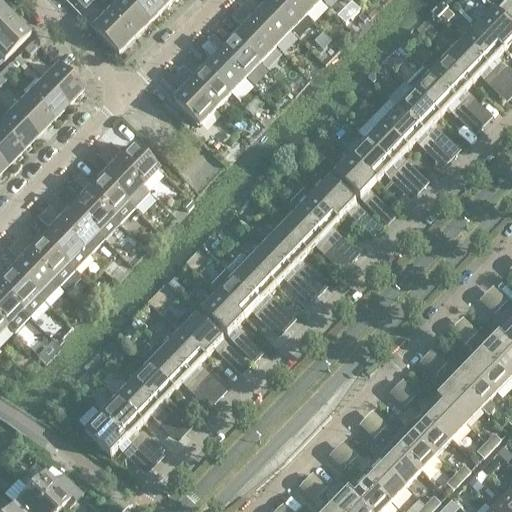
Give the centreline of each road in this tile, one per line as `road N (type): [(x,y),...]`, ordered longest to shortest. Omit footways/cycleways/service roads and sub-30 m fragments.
road 1 (residential): [(511,120),(133,511)]
road 2 (secondary): [(511,163),(177,511)]
road 3 (secondary): [(209,511),(511,199)]
road 4 (residential): [(511,247),(257,511)]
road 5 (residential): [(0,223),(126,97)]
road 6 (residential): [(126,97),(227,0)]
road 7 (residential): [(126,97),(34,0)]
